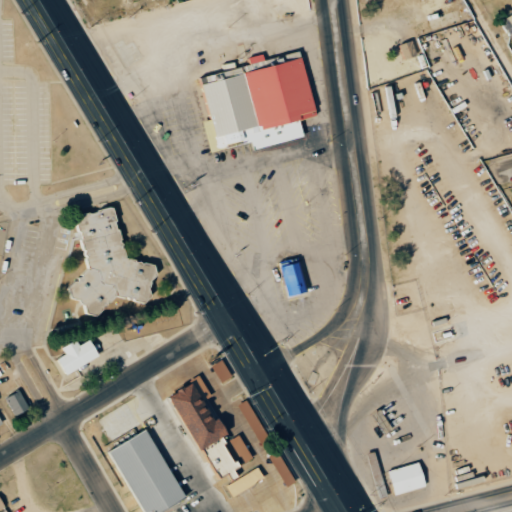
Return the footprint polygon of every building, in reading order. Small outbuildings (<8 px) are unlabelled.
[(414,56),(410,42),(399,45),(404,59),(414,56)] [(200,76),(209,119),(203,121),(210,151),(250,142),(252,149),(303,137),(299,119),(316,116),(301,52),(264,61),(262,55),(249,58),(251,65),(200,76)] [(125,259),(113,207),(77,215),(76,220),(86,261),(83,280),(67,283),(71,300),(83,302),(86,314),(101,317),(104,302),(121,298),(140,301),(152,299),(150,291),(155,268),(154,264),(125,259)] [(305,293),(300,263),(281,266),(286,296),(305,293)] [(57,359),(66,375),(100,355),(91,338),(77,346),(74,340),(62,347),(65,354),(57,359)] [(215,481),(227,474),(230,480),(237,477),(233,469),(239,466),(215,420),(213,421),(193,383),(170,395),(215,481)] [(28,410),(20,391),(6,397),(14,416),(28,410)] [(138,424),(126,403),(97,420),(109,441),(138,424)] [(109,451),(142,511),(160,511),(184,499),(147,430),(109,451)] [(367,454),(378,498),(386,496),(375,452),(367,454)] [(425,486),(418,462),(388,471),(395,495),(425,486)]
